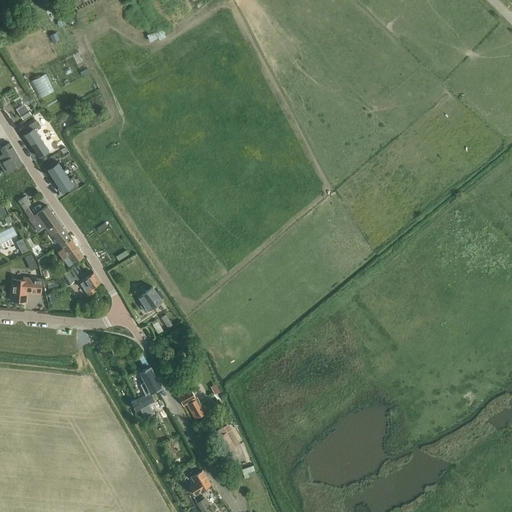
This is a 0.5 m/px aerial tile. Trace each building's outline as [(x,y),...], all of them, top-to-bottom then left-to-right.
[(71,0),(77,10),(97,0),(71,0)] [(0,8),(0,16),(8,30),(17,26),(10,14),(12,13),(8,4),(0,8)] [(56,33),(50,36),(53,43),(59,40),(56,33)] [(24,103),(16,109),(23,119),(31,114),(24,103)] [(28,133),(24,135),(39,157),(38,155),(47,149),(48,151),(49,151),(35,131),(41,128),(35,120),(24,127),(28,133)] [(0,164),(6,174),(22,164),(10,143),(0,148),(3,153),(0,155),(0,164)] [(47,169),(46,169),(60,191),(66,187),(69,192),(78,186),(72,177),(69,179),(58,162),(57,162),(58,164),(48,170),(47,169)] [(52,233),(60,244),(70,237),(47,205),(33,215),(28,207),(31,204),(25,196),(18,201),(29,217),(28,218),(38,232),(45,227),(50,234),(52,233)] [(104,222),(96,228),(98,232),(107,226),(104,222)] [(78,249),(70,237),(60,244),(55,248),(63,259),(68,255),(73,262),(83,256),(78,249)] [(78,265),(67,272),(72,280),(75,278),(78,283),(79,282),(88,296),(96,291),(93,286),(100,282),(94,272),(93,272),(85,277),(83,274),(83,273),(78,265)] [(68,285),(73,281),(72,280),(67,272),(67,271),(62,274),(68,285)] [(27,289),(32,290),(32,293),(40,293),(41,279),(23,277),(23,280),(12,279),(10,300),(26,302),(27,289)] [(145,312),(155,305),(162,300),(152,287),(145,291),(142,287),(134,292),(143,304),(140,305),(145,312)] [(167,328),(172,325),(165,314),(161,317),(167,328)] [(163,330),(157,321),(156,319),(151,322),(152,324),(158,333),(163,330)] [(145,395),(161,388),(150,367),(140,372),(145,382),(140,385),(145,395)] [(178,396),(183,406),(186,404),(194,418),(200,415),(203,419),(207,416),(197,397),(195,398),(190,389),(178,396)] [(136,400),(131,402),(135,410),(138,409),(140,408),(144,417),(152,413),(148,404),(154,401),(150,393),(145,395),(143,396),(136,400)] [(220,401),(212,405),(218,415),(225,411),(220,401)] [(223,453),(234,447),(226,433),(215,439),(223,453)] [(178,459),(179,462),(181,466),(188,462),(185,455),(178,459)] [(189,487),(194,495),(200,492),(201,494),(207,490),(206,488),(211,484),(202,469),(191,476),(195,483),(189,487)] [(201,511),(213,511),(212,510),(205,498),(196,503),(201,511)]
